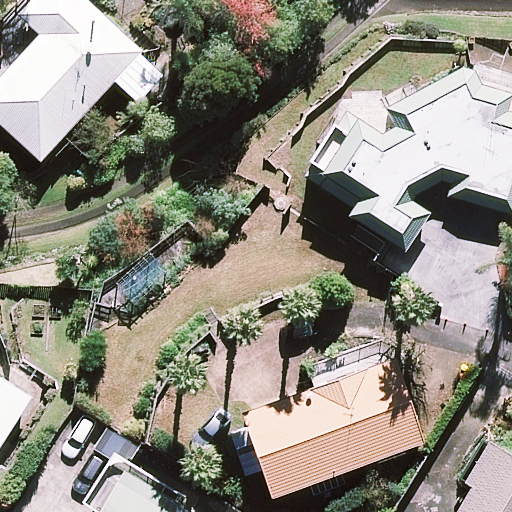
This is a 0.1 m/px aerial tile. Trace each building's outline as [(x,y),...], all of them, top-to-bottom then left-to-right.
[(139,55),(77,0),(38,0),(19,22),(40,42),(0,87),(0,130),(40,166),(139,55)] [(511,123),(497,121),(470,79),(464,71),(392,118),(398,126),(376,140),(341,117),(304,174),(353,206),(342,224),(402,262),(432,215),(413,206),(438,189),(451,191),(448,207),(511,217),(511,123)] [(167,281),(150,259),(104,294),(121,316),(167,281)] [(424,448),(385,342),(304,371),(312,396),(242,422),(272,504),(424,448)] [(0,448),(29,404),(0,385),(0,448)] [(95,456),(108,464),(82,505),(92,511),(196,511),(199,509),(131,465),(142,449),(112,429),(95,456)] [(511,511),(511,460),(489,446),(464,488),(472,493),(459,511),(511,511)]
